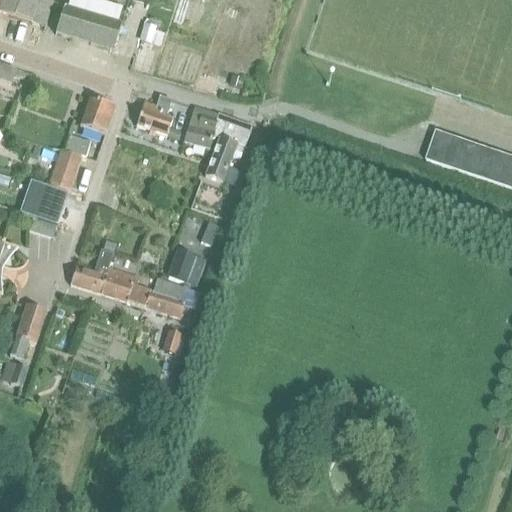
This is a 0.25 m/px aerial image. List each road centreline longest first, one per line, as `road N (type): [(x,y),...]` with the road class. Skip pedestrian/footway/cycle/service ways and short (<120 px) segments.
road 1 (residential): [(422,160),(289,114),(239,113),(141,85),(126,91)]
road 2 (residential): [(59,292),(126,91)]
road 3 (residential): [(126,91),(0,51)]
